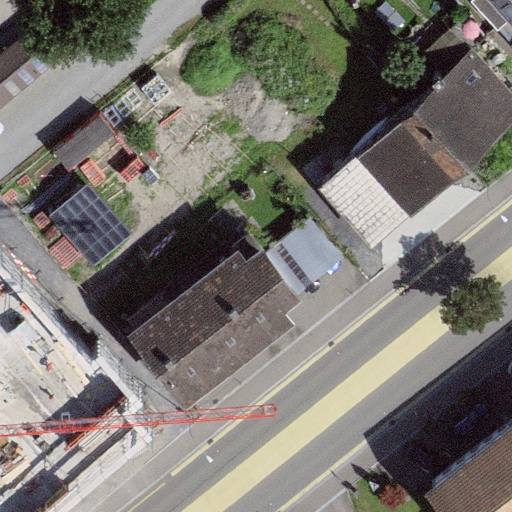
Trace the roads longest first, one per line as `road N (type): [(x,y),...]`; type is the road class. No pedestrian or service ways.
road 1 (primary): [(209,511),(511,268)]
road 2 (track): [(179,0),(0,149)]
